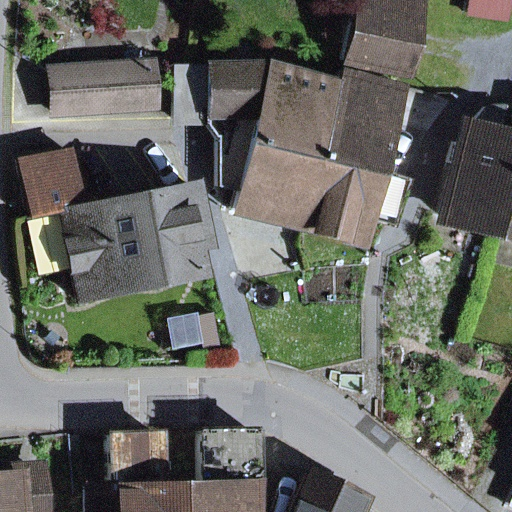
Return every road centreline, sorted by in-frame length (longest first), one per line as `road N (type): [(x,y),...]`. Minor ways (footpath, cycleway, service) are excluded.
road 1 (residential): [(432,511),(341,431),(277,404),(0,396)]
road 2 (residential): [(403,222),(451,119),(511,74)]
